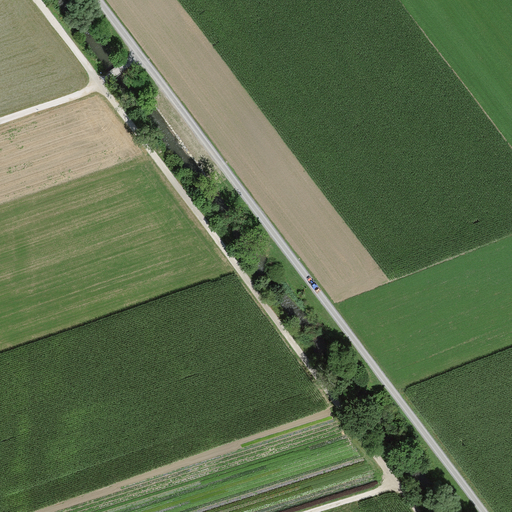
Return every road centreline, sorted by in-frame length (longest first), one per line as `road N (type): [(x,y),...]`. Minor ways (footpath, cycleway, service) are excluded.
road 1 (track): [(479,511),(96,0)]
road 2 (track): [(98,83),(393,482)]
road 3 (track): [(139,55),(86,91),(0,121)]
